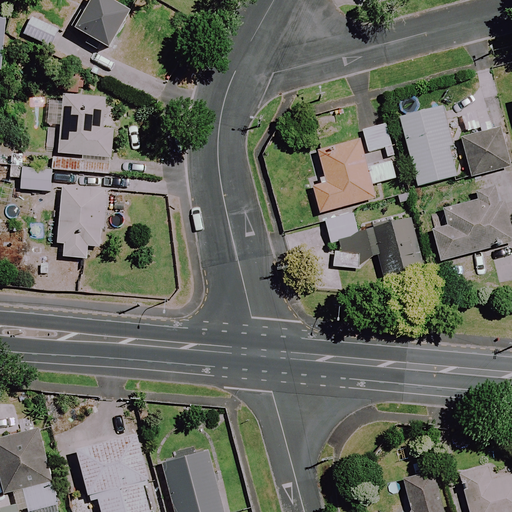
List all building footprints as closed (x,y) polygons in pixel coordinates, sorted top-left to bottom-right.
[(124,14),(97,0),(88,0),(70,33),(103,51),(124,14)] [(58,32),(29,17),(20,35),(50,49),(58,32)] [(68,106),(47,104),(45,125),(62,127),(59,156),(112,161),(115,127),(105,126),(107,107),(94,106),(94,101),(69,98),(68,106)] [(458,178),(441,109),(400,119),(417,189),(458,178)] [(392,148),(386,126),(362,132),(368,154),(392,148)] [(511,160),(502,126),(461,138),(473,179),(511,167),(511,160)] [(374,201),(359,142),(317,153),(326,185),(313,188),(320,215),(374,201)] [(396,182),(393,164),(370,168),(373,186),(396,182)] [(53,173),(11,169),(10,180),(22,181),(21,192),(51,194),(53,173)] [(108,193),(63,189),(58,249),(104,253),(108,193)] [(511,245),(511,238),(502,197),(445,211),(450,229),(433,233),(440,263),(511,245)] [(353,212),(321,220),(326,240),(358,231),(353,212)] [(423,272),(409,222),(370,232),(384,283),(423,272)] [(16,508),(0,511),(22,511),(28,511),(27,511),(56,511),(40,431),(0,439),(0,480),(3,497),(13,495),(16,508)] [(150,484),(138,436),(77,451),(89,498),(96,496),(99,511),(149,511),(143,486),(150,484)] [(223,511),(212,455),(162,465),(172,511),(223,511)] [(511,511),(511,476),(491,482),(488,470),(461,477),(469,511),(511,511)] [(443,511),(434,475),(403,482),(410,511),(443,511)]
